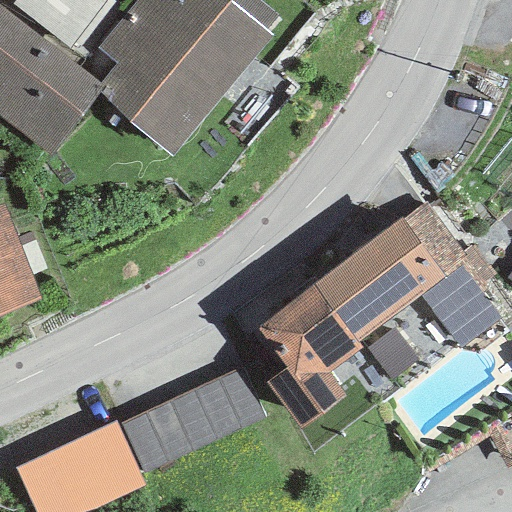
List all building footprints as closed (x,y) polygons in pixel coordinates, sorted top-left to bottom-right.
[(118,7),(109,0),(13,0),(12,2),(83,55),(118,7)] [(134,0),(96,47),(115,62),(98,83),(102,86),(96,94),(171,154),(281,20),(256,0),(134,0)] [(0,116),(49,154),(96,94),(102,86),(98,83),(0,7),(0,116)] [(425,203),(401,221),(443,279),(460,266),(476,288),(493,275),(471,245),(461,252),(425,203)] [(3,206),(0,206),(0,316),(40,301),(3,206)] [(399,217),(313,285),(357,343),(420,296),(443,279),(401,221),(399,217)] [(460,266),(443,279),(420,296),(459,348),(499,319),(476,288),(460,266)] [(361,348),(357,343),(313,285),(256,329),(286,365),(266,382),(301,430),(345,395),(328,373),(361,348)] [(393,328),(366,348),(390,380),(416,361),(393,328)] [(240,367),(119,424),(143,474),(264,418),(240,367)] [(86,511),(145,486),(114,421),(14,468),(33,511),(86,511)]
